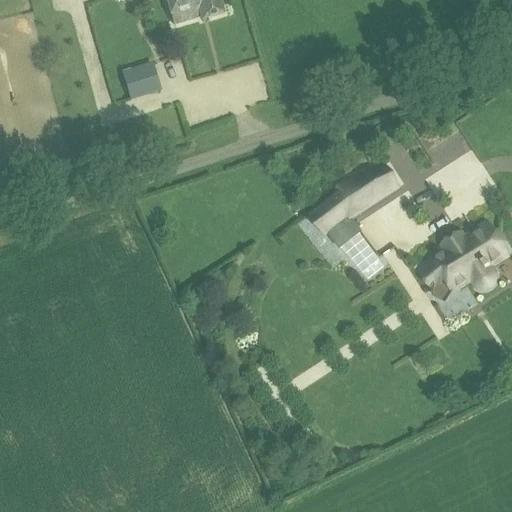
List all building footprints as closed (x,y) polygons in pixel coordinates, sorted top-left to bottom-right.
[(125,0),(128,12),(142,10),(140,0),(125,0)] [(166,0),(174,25),(201,17),(202,20),(224,13),(219,0),(166,0)] [(121,72),(130,101),(159,93),(150,63),(121,72)] [(482,155),(434,181),(456,223),(505,198),(482,155)] [(351,220),(397,190),(382,167),(337,189),(340,195),(312,217),(327,236),(329,235),(340,248),(360,232),(351,220)] [(401,217),(421,206),(415,196),(396,207),(401,217)] [(493,273),(493,271),(490,268),(506,258),(503,253),(506,251),(500,242),(497,243),(486,227),(464,241),(461,236),(443,247),(447,252),(432,262),(423,273),(433,288),(445,281),(452,292),(471,280),(473,284),(474,285),(476,287),(478,288),(479,288),(481,289),(483,289),(484,289),(487,288),(489,287),(491,285),(492,284),(493,282),(494,280),(494,278),(494,276),(494,275),(493,273)] [(345,245),(372,284),(392,270),(364,231),(345,245)]
